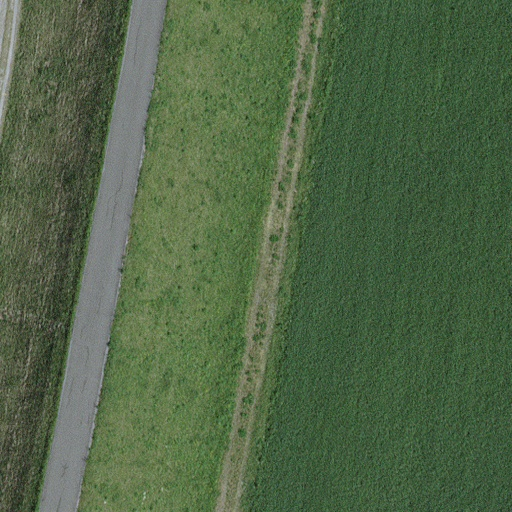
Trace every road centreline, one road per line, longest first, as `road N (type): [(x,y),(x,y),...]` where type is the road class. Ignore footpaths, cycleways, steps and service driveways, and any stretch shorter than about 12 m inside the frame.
road 1 (track): [(328,0),(221,511)]
road 2 (track): [(0,125),(23,0)]
